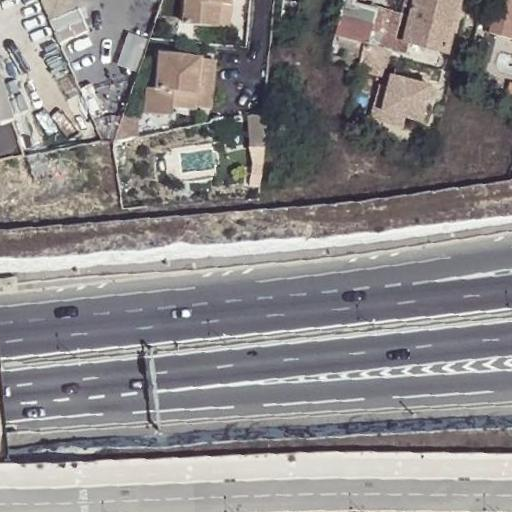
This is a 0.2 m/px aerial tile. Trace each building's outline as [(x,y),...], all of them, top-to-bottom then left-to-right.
[(67,0),(36,0),(45,19),(71,9),(67,0)] [(225,5),(232,5),(232,0),(188,0),(186,25),(224,28),(225,5)] [(295,0),(278,0),(277,14),(294,16),(295,0)] [(360,43),(388,50),(398,11),(374,5),(374,7),(351,1),(351,0),(340,0),(330,44),(359,53),(360,43)] [(458,0),(401,0),(398,11),(388,50),(405,54),(407,43),(446,52),(458,0)] [(511,0),(498,0),(491,31),(511,35),(511,33),(511,0)] [(231,30),(232,5),(225,5),(224,28),(231,30)] [(387,60),(388,50),(360,43),(359,53),(387,60)] [(194,109),(200,58),(159,54),(155,91),(148,90),(146,113),(169,115),(169,107),(194,109)] [(207,59),(200,58),(194,109),(203,110),(207,59)] [(429,85),(390,77),(387,88),(382,111),(405,116),(421,120),(429,85)] [(75,89),(86,114),(103,107),(92,81),(75,89)] [(382,111),(387,88),(378,86),(370,119),(403,126),(405,116),(382,111)] [(0,160),(23,156),(4,97),(0,98),(0,160)] [(98,140),(138,132),(140,115),(112,112),(87,117),(98,140)] [(244,147),(257,147),(261,114),(243,118),(244,147)]
